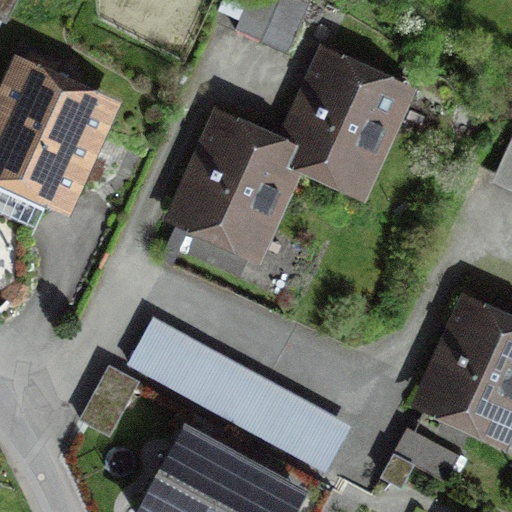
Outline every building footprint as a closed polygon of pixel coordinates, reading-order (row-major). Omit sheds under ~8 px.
[(11,0),(0,0),(0,11),(4,14),(11,0)] [(310,1),(308,0),(245,0),(233,29),(253,37),(274,47),(287,52),(310,1)] [(400,89),(328,55),(285,147),(358,180),(400,89)] [(105,103),(21,65),(0,111),(0,169),(63,197),(105,103)] [(294,152),(219,120),(180,212),(254,244),(294,152)] [(511,134),(493,168),(511,177),(511,134)] [(498,431),(511,402),(511,329),(469,308),(426,396),(498,431)] [(290,511),(300,494),(186,433),(143,511),(290,511)]
